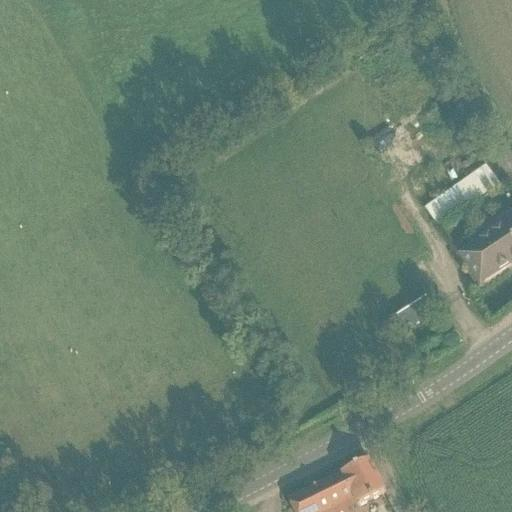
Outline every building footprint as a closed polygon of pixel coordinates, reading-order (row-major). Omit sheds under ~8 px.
[(216,219),(236,252),(370,169),(331,107),(216,179),(234,208),(216,219)] [(166,163),(153,145),(130,160),(143,179),(166,163)] [(439,231),(500,188),(486,169),(425,211),(439,231)] [(288,271),(395,206),(377,176),(270,241),(288,271)] [(458,259),(477,289),(511,266),(511,211),(474,236),(479,244),(458,259)] [(400,212),(330,256),(351,290),(361,284),(383,320),(423,295),(400,257),(421,244),(400,212)] [(344,511),(352,511),(384,496),(368,463),(288,503),(292,511),(335,511),(342,509),(344,511)]
